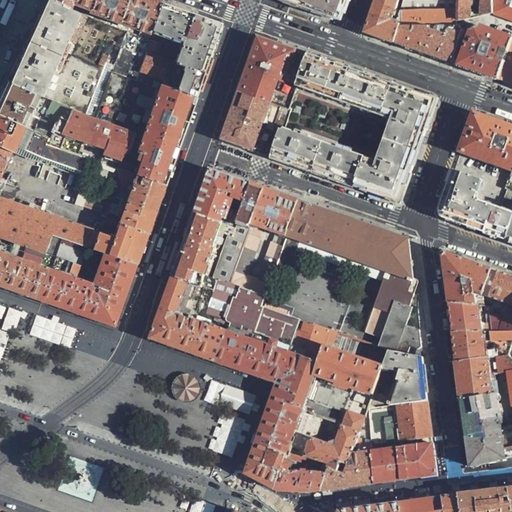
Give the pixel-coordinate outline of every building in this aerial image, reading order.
[(72,9),(52,0),(45,0),(36,23),(13,75),(77,104),(92,111),(121,28),(91,17),(85,15),(72,9)] [(93,11),(97,0),(52,0),(72,9),(76,0),(80,0),(81,0),(81,3),(82,5),(87,7),(85,15),(91,17),(93,11)] [(97,0),(93,11),(123,22),(130,0),(97,0)] [(157,0),(130,0),(123,22),(153,32),(153,30),(163,2),(157,0)] [(343,14),(347,0),(284,0),(335,18),(339,16),(343,14)] [(399,4),(385,0),(377,0),(374,13),(367,33),(396,43),(402,27),(397,28),(402,14),(396,12),(399,4)] [(421,10),(421,13),(461,11),(461,0),(406,0),(403,10),(421,10)] [(493,15),(493,0),(461,0),(461,11),(461,20),(493,15)] [(511,21),(511,0),(493,0),(493,15),(511,21)] [(207,18),(163,2),(153,30),(186,42),(178,63),(159,56),(163,44),(130,32),(117,69),(197,97),(201,87),(210,61),(223,23),(207,18)] [(397,28),(402,27),(461,25),(461,20),(461,11),(421,13),(402,14),(397,28)] [(402,27),(396,43),(424,53),(453,64),(465,30),(461,29),(461,25),(402,27)] [(471,31),(459,66),(479,73),(499,80),(511,42),(511,37),(483,28),(471,31)] [(250,61),(239,91),(290,109),(309,55),(258,37),(250,61)] [(511,42),(499,80),(511,84),(511,42)] [(282,131),(272,157),(293,165),(338,181),(392,200),(404,193),(410,177),(426,130),(434,107),(430,97),(382,80),(378,79),(337,64),(309,55),(290,109),(282,131)] [(123,169),(166,184),(186,128),(197,97),(117,69),(101,115),(137,131),(145,135),(138,152),(141,154),(138,161),(143,163),(141,168),(120,160),(118,167),(123,169)] [(77,104),(13,75),(5,92),(0,103),(0,114),(28,127),(52,138),(62,114),(64,115),(67,110),(74,111),(77,104)] [(222,139),(265,154),(274,128),(282,131),(290,109),(239,91),(231,114),(222,139)] [(92,111),(77,104),(74,111),(67,110),(64,115),(62,114),(52,138),(50,142),(88,160),(102,166),(95,182),(116,191),(123,169),(118,167),(120,160),(123,153),(130,148),(137,131),(101,115),(92,111)] [(28,127),(0,114),(0,145),(13,152),(14,149),(18,151),(28,127)] [(511,170),(505,188),(511,190),(511,126),(509,126),(476,114),(462,151),(511,169),(511,170)] [(52,138),(28,127),(18,151),(24,153),(26,149),(42,158),(50,142),(52,138)] [(88,160),(50,142),(42,158),(82,174),(88,160)] [(0,195),(1,195),(5,188),(8,181),(1,178),(14,152),(13,152),(0,145),(0,195)] [(115,194),(158,209),(163,193),(166,184),(123,169),(116,191),(115,194)] [(237,229),(253,185),(211,171),(206,185),(196,214),(232,227),(237,229)] [(473,228),(507,240),(511,224),(511,190),(505,188),(498,207),(477,199),(483,181),(455,171),(448,189),(441,207),(446,219),(473,228)] [(99,215),(101,215),(110,193),(85,184),(77,208),(99,216),(99,215)] [(261,188),(253,185),(237,229),(232,227),(230,234),(214,279),(219,281),(233,286),(267,190),(261,188)] [(233,286),(229,296),(241,300),(264,308),(289,235),(300,202),(287,197),(267,190),(233,286)] [(111,252),(139,262),(151,229),(158,209),(115,194),(106,217),(122,222),(120,227),(104,222),(102,226),(96,224),(94,229),(88,244),(91,245),(111,252)] [(94,229),(1,195),(0,196),(0,213),(38,227),(54,233),(58,234),(88,244),(94,229)] [(408,291),(413,278),(412,270),(409,240),(329,212),(300,202),(289,235),(302,240),(387,271),(365,333),(382,339),(379,349),(389,353),(409,355),(411,346),(419,349),(422,346),(420,330),(407,325),(413,308),(411,307),(415,294),(408,291)] [(0,213),(0,235),(31,247),(38,227),(0,213)] [(230,234),(232,227),(196,214),(185,245),(175,276),(215,291),(219,281),(214,279),(208,276),(224,232),(230,234)] [(54,233),(38,227),(31,247),(47,253),(54,233)] [(51,254),(58,234),(54,233),(47,253),(51,254)] [(37,293),(35,297),(116,326),(117,321),(119,317),(120,314),(123,306),(130,286),(139,262),(111,252),(102,274),(95,271),(90,284),(78,279),(82,267),(91,245),(88,244),(58,234),(51,254),(48,260),(37,293)] [(302,240),(289,235),(264,308),(293,319),(298,304),(283,299),(302,240)] [(0,285),(35,297),(37,293),(48,260),(0,243),(0,285)] [(448,276),(451,303),(481,300),(481,295),(511,306),(511,313),(511,317),(495,318),(496,327),(511,325),(511,275),(506,274),(449,253),(446,254),(446,257),(448,276)] [(90,284),(95,271),(82,267),(78,279),(90,284)] [(229,296),(233,286),(219,281),(215,291),(175,276),(158,323),(154,334),(152,339),(219,362),(241,300),(229,296)] [(241,300),(219,362),(275,382),(278,383),(283,370),(296,374),(312,326),(293,319),(264,308),(241,300)] [(481,300),(451,303),(453,314),(455,332),(485,329),(491,328),(496,327),(495,318),(493,306),(488,303),(491,322),(484,323),(481,300)] [(7,317),(22,321),(25,310),(10,306),(7,317)] [(30,334),(71,347),(78,327),(37,314),(30,334)] [(485,329),(455,332),(456,344),(459,363),(494,358),(510,356),(511,349),(511,325),(496,327),(491,328),(494,348),(488,349),(485,329)] [(331,442),(338,444),(344,428),(362,435),(367,422),(371,407),(389,353),(379,349),(312,326),(296,374),(283,370),(278,383),(277,386),(274,395),(259,438),(272,443),(268,456),(285,461),(288,450),(305,456),(312,440),(330,447),(331,442)] [(420,356),(409,355),(389,353),(371,407),(428,400),(426,380),(423,357),(420,356)] [(511,357),(510,356),(494,358),(496,373),(509,371),(511,371),(511,357)] [(494,358),(459,363),(461,384),(463,400),(498,393),(496,373),(494,358)] [(190,373),(177,387),(191,401),(204,387),(190,373)] [(250,416),(257,394),(219,380),(216,385),(216,392),(219,391),(215,401),(236,411),(250,416)] [(498,393),(463,400),(465,413),(468,438),(498,431),(497,415),(501,414),(498,393)] [(431,419),(428,400),(371,407),(367,422),(375,484),(406,479),(437,475),(431,419)] [(234,457),(247,420),(227,413),(214,450),(234,457)] [(498,431),(468,438),(472,467),(504,459),(511,457),(511,425),(503,427),(501,414),(497,415),(498,431)] [(350,487),(375,484),(367,422),(362,435),(351,466),(329,469),(327,476),(322,491),(338,489),(350,487)] [(351,466),(362,435),(344,428),(338,444),(331,442),(330,447),(312,440),(305,456),(321,462),(331,465),(329,469),(351,466)] [(272,443),(259,438),(247,474),(253,477),(277,489),(289,473),(292,464),(290,463),(285,461),(268,456),(272,443)] [(288,450),(285,461),(290,463),(292,458),(319,467),(321,462),(305,456),(288,450)] [(289,473),(277,489),(297,491),(312,493),(322,491),(327,476),(318,474),(289,473)] [(457,493),(440,495),(442,511),(508,511),(509,510),(506,486),(475,490),(457,493)] [(430,496),(396,501),(397,511),(442,511),(440,495),(430,496)] [(213,511),(216,504),(194,498),(189,511),(213,511)] [(397,511),(396,501),(377,503),(336,509),(335,511),(397,511)]
